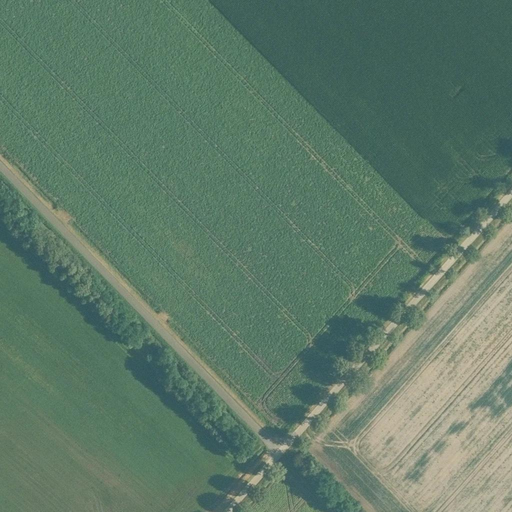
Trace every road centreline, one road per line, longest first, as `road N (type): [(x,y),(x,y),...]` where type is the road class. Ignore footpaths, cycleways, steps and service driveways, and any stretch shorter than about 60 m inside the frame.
road 1 (unclassified): [(280,450),(0,165)]
road 2 (unclassified): [(280,450),(511,191)]
